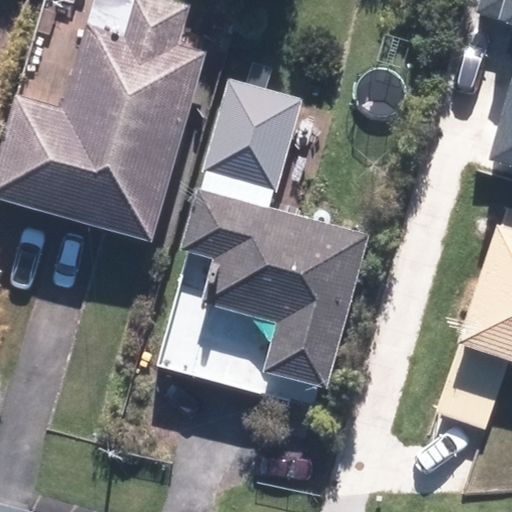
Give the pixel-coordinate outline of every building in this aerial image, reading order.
[(164,244),(216,56),(189,49),(201,6),(178,0),(144,0),(135,34),(100,25),(76,110),(29,97),(1,200),(164,244)] [(511,11),(511,88),(498,139),(511,142),(511,0),(481,0),(481,2),(511,11)] [(312,89),(230,71),(210,165),(292,182),(312,89)] [(378,236),(208,193),(194,251),(229,259),(219,302),(291,320),(277,374),(325,386),(340,390),(378,236)] [(511,230),(506,228),(443,405),(484,420),(510,348),(511,348),(511,230)] [(164,369),(319,408),(325,386),(277,374),(291,320),(219,302),(229,259),(194,251),(164,369)]
